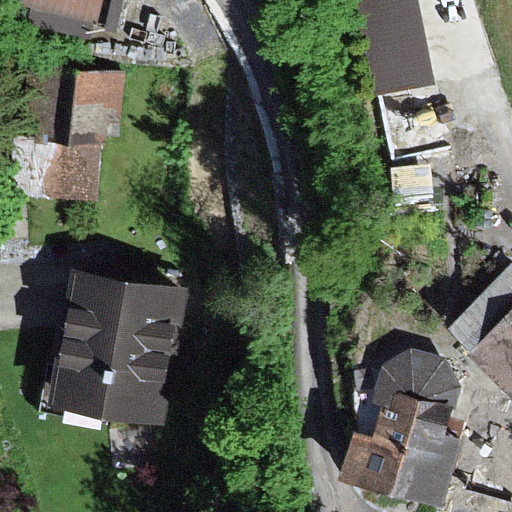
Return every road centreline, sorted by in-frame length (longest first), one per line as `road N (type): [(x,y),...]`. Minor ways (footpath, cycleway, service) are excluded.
road 1 (track): [(239,0),(273,65),(306,190),(320,411),(345,502),(356,511)]
road 2 (track): [(511,162),(454,23),(453,0)]
